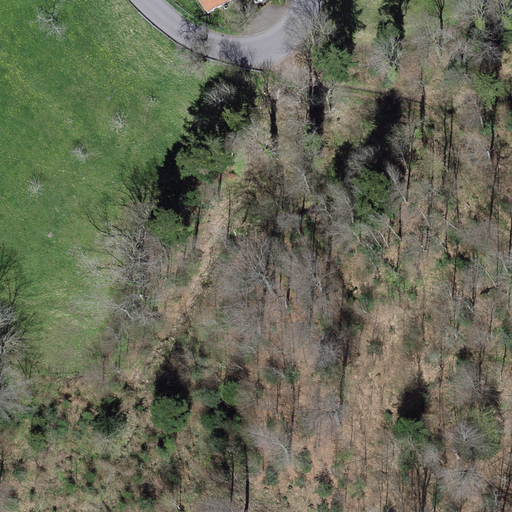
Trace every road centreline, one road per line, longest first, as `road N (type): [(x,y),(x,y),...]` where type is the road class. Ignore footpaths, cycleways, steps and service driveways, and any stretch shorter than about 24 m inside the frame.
road 1 (track): [(275,52),(305,86),(417,99),(451,128),(511,232)]
road 2 (unclassified): [(144,0),(217,50),(275,52),(300,27),(309,0)]
